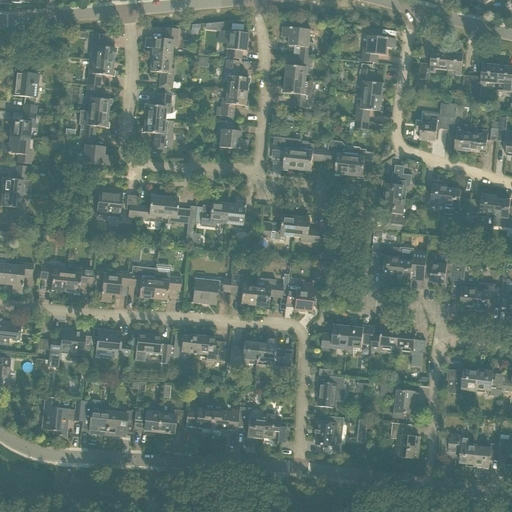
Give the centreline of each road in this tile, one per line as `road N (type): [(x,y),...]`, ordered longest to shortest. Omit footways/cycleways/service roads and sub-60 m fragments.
road 1 (residential): [(128,9),(125,155),(134,163),(253,167),(262,136),(260,0)]
road 2 (residential): [(298,465),(301,352),(287,321),(0,300)]
road 3 (residential): [(298,465),(44,448),(0,429)]
road 4 (residential): [(511,183),(397,151),(415,11)]
road 5 (residential): [(424,490),(434,346)]
road 6 (residential): [(424,490),(298,465)]
